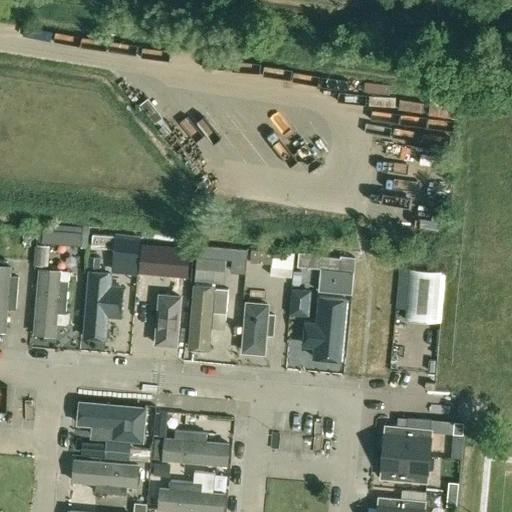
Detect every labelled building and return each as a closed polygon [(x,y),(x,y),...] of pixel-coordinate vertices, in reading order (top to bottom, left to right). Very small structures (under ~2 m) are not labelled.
[(81,246),(83,234),(43,230),(42,243),(81,246)] [(93,235),(92,247),(114,249),(115,237),(93,235)] [(114,249),(113,260),(138,262),(140,239),(115,237),(114,249)] [(251,250),(250,262),(271,264),(271,275),(292,277),(294,254),(251,250)] [(341,259),(340,259),(320,257),(320,256),(299,254),(298,266),(319,268),(320,268),(318,291),(352,294),(354,271),(355,258),(341,256),(341,257),(341,259)] [(89,256),(88,270),(99,271),(100,257),(89,256)] [(223,258),(197,256),(196,269),(226,272),(227,258),(223,258)] [(12,264),(0,262),(0,327),(7,328),(12,264)] [(62,268),(40,266),(33,332),(56,335),(62,268)] [(437,322),(441,272),(410,270),(405,320),(437,322)] [(112,274),(90,272),(84,335),(106,337),(112,274)] [(295,272),(294,283),(302,284),(303,272),(295,272)] [(216,283),(195,281),(189,345),(211,347),(216,283)] [(182,291),(159,290),(155,341),(178,343),(182,291)] [(350,297),(319,294),(313,358),(344,361),(350,297)] [(270,300),(247,298),(243,349),(265,351),(270,300)] [(90,435),(144,440),(147,408),(79,401),(77,422),(91,423),(90,435)] [(386,426),(384,452),(430,456),(432,430),(430,430),(431,420),(407,418),(406,427),(386,426)] [(455,422),(453,434),(464,435),(465,423),(455,422)] [(165,434),(163,458),(229,464),(231,439),(165,434)] [(427,482),(430,456),(384,452),(381,478),(427,482)] [(72,479),(136,485),(138,464),(74,458),(72,479)] [(449,482),(448,494),(458,495),(459,483),(449,482)] [(160,485),(158,508),(214,511),(223,511),(226,490),(160,485)] [(378,511),(424,511),(425,501),(426,492),(399,489),(398,499),(380,497),(378,511)] [(458,495),(448,494),(447,506),(457,507),(458,495)]
